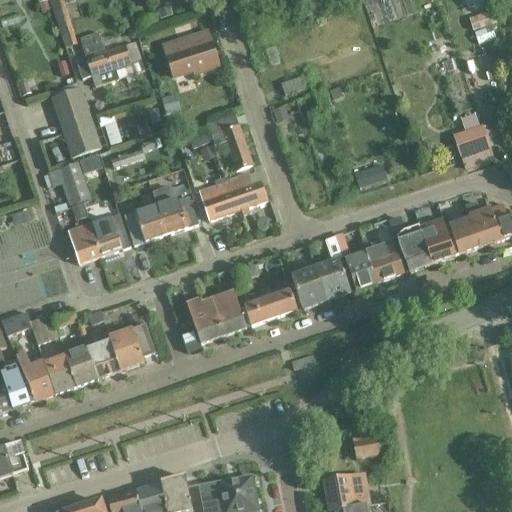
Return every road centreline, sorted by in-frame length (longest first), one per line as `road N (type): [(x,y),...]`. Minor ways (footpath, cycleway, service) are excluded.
road 1 (residential): [(184,373),(511,261)]
road 2 (residential): [(153,287),(95,304),(78,297),(0,69)]
road 3 (residential): [(274,433),(314,412),(376,354),(511,298)]
road 4 (residential): [(298,241),(221,0)]
road 5 (residential): [(40,505),(274,433)]
road 6 (residential): [(511,195),(469,185),(298,241)]
road 7 (residential): [(0,438),(184,373)]
road 8 (residential): [(298,241),(153,287)]
